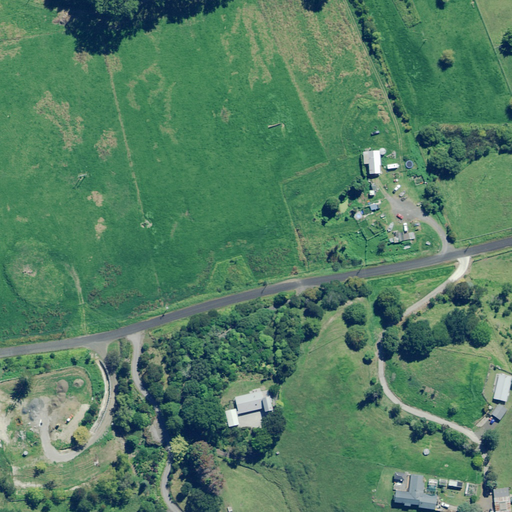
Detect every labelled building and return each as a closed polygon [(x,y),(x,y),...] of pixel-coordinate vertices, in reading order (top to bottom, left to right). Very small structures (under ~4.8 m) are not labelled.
[(380,175),(379,152),(362,153),(363,165),(368,165),(369,175),(380,175)] [(409,240),(408,234),(388,238),(390,244),(409,240)] [(511,377),(498,375),(493,399),(506,402),(511,377)] [(262,399),(259,389),(249,391),(250,395),(234,398),(238,414),(263,408),(264,413),(272,411),(269,398),(262,399)] [(64,409),(62,394),(27,397),(28,404),(23,405),(20,406),(18,400),(14,401),(13,400),(1,405),(7,420),(14,417),(15,418),(23,415),(49,413),(48,410),(64,409)] [(506,411),(498,405),(491,415),(499,421),(506,411)] [(239,425),(235,409),(225,412),(229,428),(239,425)] [(27,451),(27,434),(10,435),(11,448),(14,448),(14,451),(27,451)] [(422,476),(410,475),(408,493),(395,491),(394,503),(404,504),(404,506),(410,507),(410,505),(418,506),(418,508),(435,510),(436,496),(422,494),(424,483),(422,483),(422,476)] [(511,495),(508,496),(508,489),(494,489),(494,511),(510,511),(510,500),(511,499),(511,495)]
